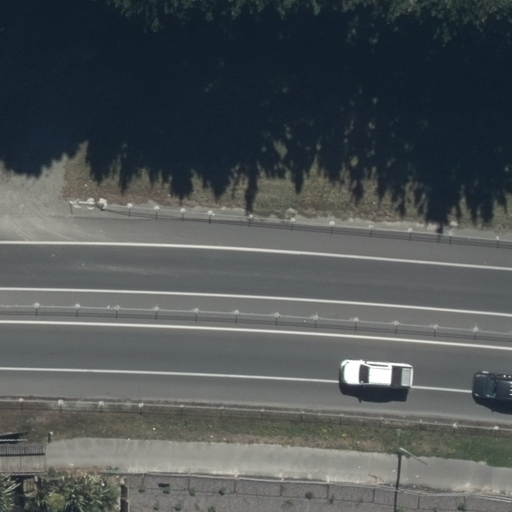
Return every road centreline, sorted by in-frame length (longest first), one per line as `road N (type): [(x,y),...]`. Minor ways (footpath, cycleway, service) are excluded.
road 1 (trunk): [(511,370),(329,354),(0,343)]
road 2 (trunk): [(0,265),(511,289)]
